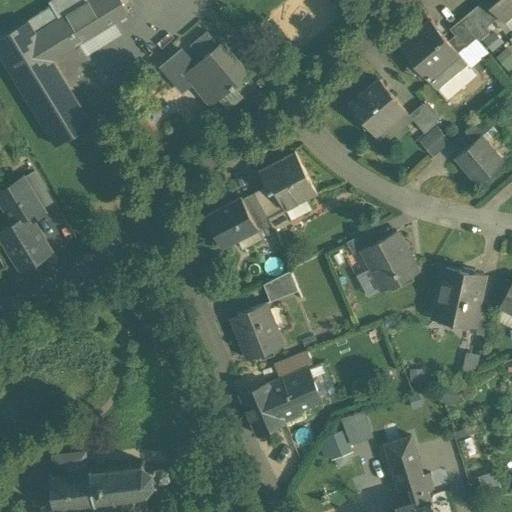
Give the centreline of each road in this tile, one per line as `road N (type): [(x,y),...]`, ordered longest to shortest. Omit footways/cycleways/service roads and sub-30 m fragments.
road 1 (residential): [(280,511),(158,211)]
road 2 (residential): [(282,97),(385,188),(441,212),(511,225)]
road 3 (residential): [(0,313),(140,233),(158,211)]
road 4 (residential): [(158,211),(282,97)]
road 5 (residential): [(282,97),(394,0)]
